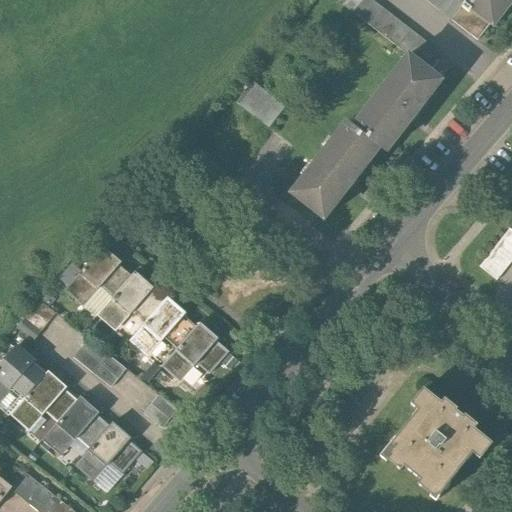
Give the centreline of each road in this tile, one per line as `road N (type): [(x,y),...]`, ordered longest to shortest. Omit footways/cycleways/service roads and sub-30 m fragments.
road 1 (unclassified): [(220,443),(400,249)]
road 2 (unclassified): [(400,249),(511,111)]
road 3 (residential): [(400,249),(511,348)]
